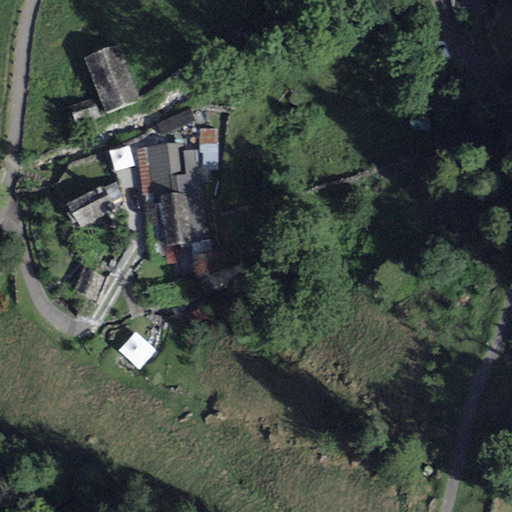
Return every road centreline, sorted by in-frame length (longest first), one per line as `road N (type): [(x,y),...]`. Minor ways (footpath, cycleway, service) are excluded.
road 1 (track): [(4,196),(38,301),(69,332),(98,322),(136,252)]
road 2 (unclassified): [(511,295),(446,511)]
road 3 (unclassified): [(0,205),(12,179),(23,50),(36,0)]
road 4 (unclassified): [(439,0),(511,129)]
